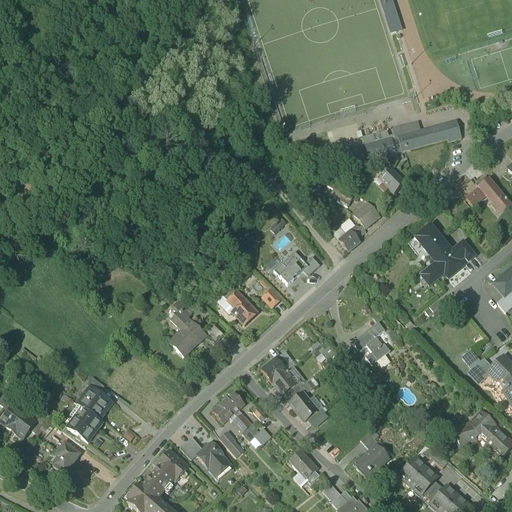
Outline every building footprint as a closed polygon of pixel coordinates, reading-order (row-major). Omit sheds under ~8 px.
[(402,34),(391,0),(377,0),(390,38),(402,34)] [(397,142),(401,155),(447,141),(448,144),(461,140),(456,123),(396,141),(397,142)] [(389,144),(391,143),(389,138),(362,146),(364,151),(389,144)] [(401,156),(401,155),(397,142),(391,144),(392,148),(395,158),(401,156)] [(364,151),(369,167),(395,158),(392,148),(390,147),(389,144),(364,151)] [(350,157),(352,167),(361,164),(358,155),(350,157)] [(389,194),(393,198),(404,187),(389,173),(385,177),(384,177),(378,184),(389,194)] [(511,210),(487,181),(478,190),(485,198),(504,220),(511,213),(511,210)] [(321,187),(333,194),(337,187),(324,182),(321,187)] [(346,210),(347,210),(355,196),(337,187),(333,194),(329,200),(346,210)] [(472,208),(485,198),(478,190),(466,200),(472,208)] [(353,218),(365,232),(379,219),(367,205),(353,218)] [(281,220),(277,224),(281,228),(285,224),(281,220)] [(277,224),(270,230),(274,234),(281,228),(277,224)] [(350,233),(357,241),(365,234),(361,229),(359,230),(357,227),(350,233)] [(420,280),(429,289),(443,277),(447,281),(463,268),(460,264),(455,258),(451,253),(430,228),(414,242),(425,255),(427,253),(438,265),(420,280)] [(333,238),(338,244),(345,237),(341,232),(333,238)] [(338,244),(348,255),(360,244),(357,241),(350,233),(345,237),(338,244)] [(451,253),(455,258),(459,254),(466,248),(462,244),(451,253)] [(466,248),(459,254),(465,260),(468,263),(474,258),(466,248)] [(294,254),(273,273),(287,288),(303,274),(308,269),(304,265),(294,254)] [(460,264),(465,260),(459,254),(455,258),(460,264)] [(311,259),(304,265),(308,269),(303,274),(307,279),(319,268),(311,259)] [(511,293),(511,291),(511,269),(498,282),(499,283),(507,293),(509,291),(511,293)] [(494,287),(503,297),(507,293),(499,283),(494,287)] [(261,300),(271,311),(281,302),(271,291),(261,300)] [(509,291),(507,293),(503,297),(504,299),(497,305),(505,315),(511,308),(511,302),(511,293),(509,291)] [(231,314),(243,327),(257,315),(236,293),(227,303),(234,311),(231,314)] [(173,309),(179,315),(181,313),(184,310),(178,304),(173,309)] [(438,305),(424,316),(428,321),(441,309),(438,305)] [(169,346),(183,360),(199,344),(200,344),(204,340),(205,339),(203,337),(190,325),(186,321),(190,316),(184,310),(181,313),(179,315),(171,323),(182,333),(169,346)] [(204,340),(213,348),(224,338),(213,327),(203,337),(205,339),(204,340)] [(365,364),(371,371),(389,356),(383,349),(382,350),(375,342),(384,335),(377,327),(352,348),(359,357),(366,352),(371,358),(365,364)] [(327,366),(330,369),(339,361),(330,350),(331,349),(326,344),(311,355),(313,357),(314,358),(319,354),(326,362),(328,365),(327,366)] [(460,359),(468,371),(479,364),(471,351),(460,359)] [(319,354),(314,358),(317,366),(320,367),(326,362),(319,354)] [(285,355),(280,358),(287,368),(291,372),(293,371),(296,368),(285,355)] [(349,360),(362,376),(367,372),(354,356),(349,360)] [(275,362),(283,372),(287,368),(280,358),(275,362)] [(511,370),(502,361),(492,371),(494,373),(501,366),(511,376),(511,370)] [(260,373),(271,387),(286,376),(283,372),(275,362),(260,373)] [(471,373),(483,385),(489,378),(494,373),(492,371),(483,363),(471,373)] [(511,376),(501,366),(494,373),(489,378),(498,387),(503,397),(506,395),(511,405),(511,376)] [(293,371),(286,376),(294,386),(299,383),(301,381),(298,378),(299,376),(297,374),(295,374),(293,371)] [(296,388),(294,386),(286,376),(271,387),(272,388),(281,400),(284,398),(296,388)] [(5,386),(13,392),(17,386),(9,380),(5,386)] [(89,389),(99,396),(104,390),(91,381),(86,388),(89,390),(89,389)] [(299,383),(304,389),(310,384),(309,382),(308,383),(306,383),(304,384),(302,381),(301,381),(299,383)] [(284,398),(287,402),(299,393),(304,389),(299,383),(294,386),(296,388),(284,398)] [(82,400),(87,403),(81,411),(84,413),(99,424),(112,406),(99,396),(89,389),(89,390),(82,400)] [(0,408),(4,411),(13,399),(4,392),(0,397),(0,408)] [(302,398),(299,393),(287,402),(291,407),(302,398)] [(511,405),(506,395),(503,397),(502,397),(511,413),(511,405)] [(233,397),(222,407),(246,433),(251,429),(238,415),(244,410),(233,397)] [(295,416),(303,427),(306,424),(316,415),(307,404),(302,398),(291,407),(289,409),(290,410),(292,408),(297,414),(295,416)] [(20,404),(13,399),(4,411),(9,415),(13,409),(15,410),(20,404)] [(77,408),(81,411),(87,403),(82,400),(77,408)] [(307,404),(316,415),(321,412),(312,400),(307,404)] [(241,438),(246,433),(222,407),(211,417),(222,429),(228,424),(241,438)] [(69,419),(73,422),(76,424),(84,413),(81,411),(77,408),(69,419)] [(0,426),(11,435),(24,417),(15,410),(13,409),(9,415),(0,426)] [(252,417),(261,427),(266,422),(257,412),(252,417)] [(306,424),(310,430),(325,417),(321,412),(316,415),(306,424)] [(99,424),(84,413),(76,424),(73,422),(66,431),(87,447),(102,426),(99,424)] [(35,426),(24,417),(11,435),(22,443),(30,433),(36,426),(35,426)] [(499,463),(500,463),(511,449),(492,432),(493,430),(480,418),(469,430),(469,432),(466,433),(465,431),(454,435),(456,442),(459,441),(462,451),(459,452),(479,445),(480,445),(482,443),(487,448),(485,450),(491,455),(493,453),(501,461),(499,463)] [(30,433),(34,437),(42,428),(37,424),(35,426),(36,426),(30,433)] [(246,433),(250,438),(255,433),(251,429),(246,433)] [(125,433),(122,438),(129,443),(133,438),(125,433)] [(246,433),(241,438),(249,447),(254,443),(253,442),(250,438),(246,433)] [(255,433),(250,438),(253,442),(258,437),(255,433)] [(261,451),(270,443),(262,434),(258,437),(253,442),(254,443),(261,451)] [(219,444),(229,456),(236,450),(226,438),(219,444)] [(359,447),(368,456),(377,448),(368,439),(359,447)] [(179,452),(191,464),(196,459),(202,454),(191,441),(179,452)] [(261,451),(254,443),(249,447),(256,455),(261,451)] [(52,469),(65,478),(79,457),(64,446),(57,455),(60,457),(52,469)] [(215,481),(216,480),(214,478),(226,467),(228,469),(229,469),(211,447),(202,454),(196,459),(215,481)] [(229,456),(234,461),(236,459),(241,455),(236,450),(229,456)] [(353,471),(365,485),(388,464),(376,451),(353,471)] [(493,453),(491,455),(499,463),(501,461),(493,453)] [(168,511),(158,502),(173,485),(175,486),(188,471),(169,454),(158,465),(161,467),(158,471),(142,489),(140,487),(134,494),(132,495),(126,502),(128,504),(126,507),(131,511),(168,511)] [(298,479),(304,486),(313,478),(316,476),(299,457),(288,468),(298,479)] [(428,463),(441,475),(446,469),(432,458),(428,463)] [(417,498),(421,501),(433,488),(436,484),(414,465),(404,477),(399,482),(404,486),(404,490),(413,498),(417,498)] [(231,473),(228,469),(226,467),(214,478),(216,480),(218,483),(231,473)] [(307,489),(309,491),(318,483),(313,478),(304,486),(307,489)] [(304,486),(298,479),(292,485),(300,494),(307,489),(304,486)] [(421,501),(431,509),(442,495),(433,488),(421,501)] [(237,493),(242,498),(246,494),(241,489),(237,493)] [(321,498),(331,508),(339,501),(330,491),(321,498)] [(466,511),(468,511),(446,492),(442,495),(431,509),(433,511),(466,511)] [(339,502),(346,510),(352,505),(345,497),(339,502)] [(330,510),(331,511),(343,511),(346,510),(339,502),(339,501),(331,508),(330,510)]
